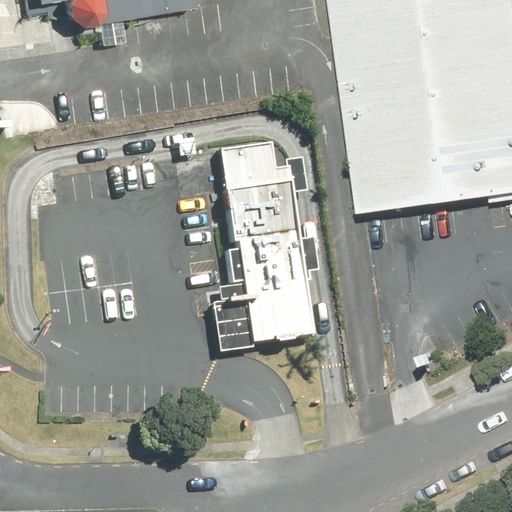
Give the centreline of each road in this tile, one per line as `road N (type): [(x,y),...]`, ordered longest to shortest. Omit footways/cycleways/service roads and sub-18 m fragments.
road 1 (unclassified): [(249,511),(346,486),(511,405)]
road 2 (unclassified): [(71,493),(176,491),(228,511)]
